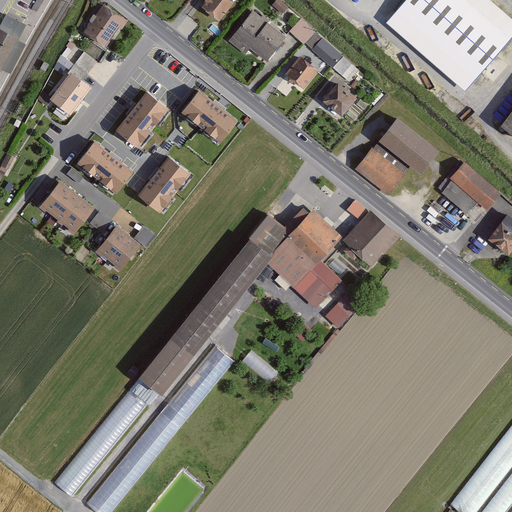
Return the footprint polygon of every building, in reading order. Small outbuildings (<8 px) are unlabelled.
[(32,10),(36,12),(43,0),(36,0),(31,9),(32,10)] [(233,3),(228,0),(209,0),(204,8),(221,20),(233,3)] [(509,40),(463,0),(406,0),(398,10),(476,78),(509,40)] [(106,6),(86,33),(108,49),(128,21),(106,6)] [(286,39),(255,13),(232,40),(241,48),(246,41),(269,60),(286,39)] [(342,55),(301,18),(292,29),(332,65),(342,55)] [(16,39),(0,30),(0,68),(1,69),(16,39)] [(302,59),(289,75),(304,86),(317,71),(302,59)] [(72,76),(53,98),(70,112),(88,89),(72,76)] [(354,99),(338,85),(326,100),(342,114),(354,99)] [(237,121),(199,91),(184,110),(222,140),(237,121)] [(166,108),(148,93),(119,129),(137,144),(147,131),(166,108)] [(396,115),(356,167),(390,193),(410,168),(422,177),(442,151),(396,115)] [(116,191),(132,172),(95,142),(80,162),(116,191)] [(0,170),(6,174),(15,155),(7,151),(0,166),(0,170)] [(190,173),(170,157),(141,195),(160,210),(190,173)] [(501,191),(464,162),(450,179),(487,209),(501,191)] [(92,209),(59,183),(42,204),(74,230),(92,209)] [(337,238),(303,208),(284,230),(289,235),(269,258),(319,302),(338,280),(317,261),(337,238)] [(511,214),(509,212),(485,237),(505,256),(511,249),(511,214)] [(398,238),(370,213),(344,242),(372,267),(398,238)] [(141,374),(162,391),(269,258),(289,235),(269,218),(141,374)] [(139,245),(116,226),(98,248),(121,267),(139,245)] [(351,292),(329,317),(339,325),(361,300),(351,292)] [(217,344),(84,502),(95,511),(111,511),(238,362),(217,344)] [(250,348),(243,358),(270,380),(278,370),(250,348)] [(126,389),(52,481),(75,500),(149,407),(126,389)] [(511,511),(511,425),(452,503),(463,511),(511,511)]
